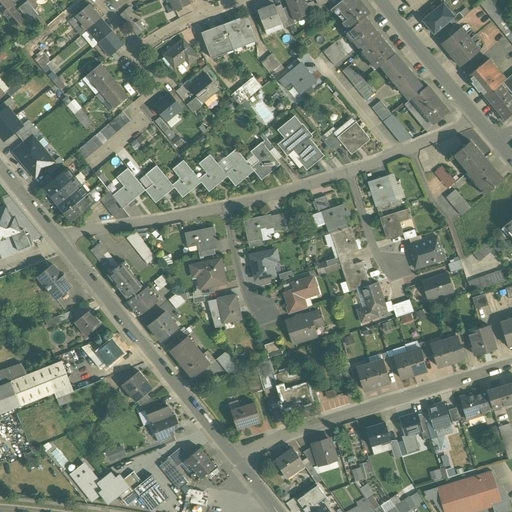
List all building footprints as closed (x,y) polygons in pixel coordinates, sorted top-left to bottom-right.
[(15,6),(9,0),(0,0),(0,12),(3,16),(12,8),(15,6)] [(86,0),(77,8),(81,12),(89,5),(90,4),(86,0)] [(119,0),(117,2),(112,6),(116,11),(124,4),(121,0),(119,0)] [(188,0),(169,0),(172,4),(174,10),(174,11),(191,4),(190,3),(188,0)] [(285,0),(288,7),(293,21),(294,20),(311,14),(305,0),(285,0)] [(315,6),(312,0),(305,0),(309,9),(315,6)] [(315,6),(320,19),(332,9),(334,7),(329,0),(315,6)] [(370,14),(358,0),(342,0),(334,7),(332,9),(350,30),(365,17),(370,14)] [(408,0),(416,10),(428,0),(408,0)] [(511,32),(511,25),(491,0),(484,0),(479,5),(506,37),(511,32)] [(30,5),(27,1),(19,8),(30,22),(39,16),(30,5)] [(281,4),(275,7),(279,18),(285,16),(282,9),(281,4)] [(453,17),(442,4),(422,21),(433,35),(449,22),(453,18),(453,17)] [(101,19),(89,5),(81,12),(76,16),(88,30),(101,19)] [(274,5),(257,11),(264,29),(281,22),(279,18),(275,7),(274,5)] [(288,7),(282,9),(285,16),(289,26),(295,24),(294,20),(293,21),(288,7)] [(17,14),(12,8),(5,14),(11,20),(10,24),(21,25),(22,15),(17,14)] [(125,11),(120,15),(124,20),(128,16),(125,11)] [(458,13),(453,17),(453,18),(449,22),(453,26),(463,18),(458,13)] [(88,30),(76,16),(70,22),(82,36),(88,30)] [(136,24),(128,16),(124,20),(131,28),(136,24)] [(246,16),(235,20),(244,42),(254,38),(246,16)] [(380,35),(365,17),(350,30),(347,33),(359,47),(360,46),(363,50),(380,35)] [(112,32),(101,19),(88,30),(99,43),(112,32)] [(235,20),(224,24),(233,47),(244,42),(235,20)] [(136,24),(131,28),(138,36),(146,30),(139,21),(136,24)] [(224,24),(201,33),(212,59),(234,50),(233,47),(224,24)] [(460,29),(441,44),(450,56),(469,40),(460,29)] [(123,46),(112,32),(99,43),(101,45),(111,57),(123,46)] [(363,50),(362,51),(376,69),(381,65),(394,53),(380,35),(363,50)] [(184,40),(164,56),(175,69),(186,60),(189,65),(198,58),(184,40)] [(469,40),(450,56),(460,67),(479,52),(469,40)] [(111,57),(101,45),(97,48),(107,60),(111,57)] [(332,45),(323,52),(334,66),(343,58),(332,45)] [(394,53),(381,65),(395,82),(409,71),(394,53)] [(281,64),(272,54),(267,59),(275,69),(281,64)] [(47,65),(40,56),(35,60),(43,69),(47,65)] [(275,69),(267,59),(261,63),(269,73),(275,69)] [(488,59),(467,77),(472,83),(471,84),(478,93),(479,92),(484,98),(505,80),(488,59)] [(316,82),(301,63),(279,81),(285,88),(291,83),(300,95),(311,87),(316,82)] [(115,80),(101,64),(88,75),(102,91),(115,80)] [(351,64),(342,72),(354,87),(363,80),(364,79),(351,64)] [(47,65),(43,69),(46,73),(51,70),(47,65)] [(409,71),(395,82),(410,100),(412,98),(424,89),(409,71)] [(219,90),(206,74),(190,87),(197,95),(203,103),(219,90)] [(511,74),(505,80),(500,84),(508,93),(509,91),(511,94),(511,74)] [(262,87),(254,77),(243,86),(251,96),(262,87)] [(9,89),(0,79),(0,78),(0,90),(3,94),(6,92),(6,91),(9,89)] [(65,87),(58,78),(54,82),(61,90),(65,87)] [(129,96),(115,80),(102,91),(104,94),(108,98),(115,108),(129,96)] [(375,94),(363,80),(354,87),(366,101),(375,94)] [(9,89),(6,91),(6,92),(11,97),(22,87),(18,82),(9,89)] [(145,92),(137,83),(133,87),(140,95),(145,92)] [(500,84),(484,98),(504,121),(511,113),(511,94),(509,91),(508,93),(500,84)] [(449,112),(428,85),(424,89),(412,98),(433,125),(449,112)] [(243,86),(231,96),(240,106),(251,96),(243,86)] [(311,87),(300,95),(304,99),(314,91),(311,87)] [(104,94),(99,98),(103,102),(108,98),(104,94)] [(170,94),(154,107),(167,123),(182,110),(170,94)] [(204,103),(203,103),(197,95),(186,104),(192,112),(204,103)] [(0,106),(0,113),(8,107),(14,102),(11,98),(0,106)] [(433,125),(412,98),(410,100),(405,104),(425,130),(433,125)] [(392,115),(381,101),(372,109),(384,122),(392,115)] [(79,111),(72,103),(67,107),(74,115),(79,111)] [(0,113),(0,128),(15,116),(8,107),(0,113)] [(83,116),(79,111),(74,115),(82,124),(86,120),(83,116)] [(130,121),(122,112),(118,116),(126,125),(130,121)] [(412,140),(392,115),(384,122),(383,123),(401,145),(412,140)] [(23,126),(15,116),(0,128),(0,135),(4,141),(15,132),(23,126)] [(126,125),(118,116),(113,120),(121,129),(126,125)] [(311,136),(302,126),(295,117),(278,131),(285,140),(279,145),(286,154),(294,147),(302,158),(299,160),(306,168),(315,160),(317,162),(322,157),(315,149),(317,148),(309,138),(311,136)] [(168,129),(159,119),(155,122),(164,133),(168,129)] [(352,119),(334,133),(338,138),(356,123),(352,119)] [(121,129),(113,120),(109,124),(116,133),(121,129)] [(20,138),(34,127),(29,121),(23,126),(15,132),(20,138)] [(356,123),(338,138),(342,142),(351,154),(369,139),(356,123)] [(116,133),(109,124),(104,128),(112,137),(116,133)] [(34,127),(20,138),(24,143),(33,136),(38,132),(34,127)] [(112,137),(104,128),(100,132),(107,141),(112,137)] [(35,135),(44,146),(48,143),(39,131),(35,135)] [(338,138),(334,133),(323,142),(331,151),(342,142),(338,138)] [(13,152),(24,165),(44,149),(33,136),(24,143),(13,152)] [(103,145),(95,136),(90,139),(98,149),(103,145)] [(98,149),(90,139),(86,143),(94,152),(98,149)] [(274,148),(267,140),(262,143),(269,152),(274,148)] [(470,142),(454,156),(468,172),(484,158),(470,142)] [(94,152),(86,143),(81,147),(89,156),(94,152)] [(269,152),(262,143),(251,152),(259,162),(251,168),(254,171),(260,180),(279,165),(269,152)] [(89,156),(81,147),(77,151),(84,161),(89,156)] [(54,162),(44,149),(24,165),(35,178),(46,169),(54,162)] [(251,168),(236,150),(225,159),(232,168),(225,174),(227,177),(235,187),(254,171),(251,168)] [(225,174),(209,155),(199,164),(203,170),(202,171),(203,172),(204,171),(206,173),(198,180),(200,183),(208,192),(227,177),(225,174)] [(54,162),(46,169),(50,174),(64,163),(60,158),(54,162)] [(468,172),(466,175),(485,197),(503,180),(484,158),(468,172)] [(198,180),(183,161),(172,170),(180,179),(172,186),(174,188),(182,198),(200,183),(198,180)] [(172,186),(156,166),(145,175),(153,185),(145,191),(155,203),(174,188),(172,186)] [(455,183),(442,167),(434,174),(447,189),(455,183)] [(53,180),(44,188),(44,189),(51,196),(74,177),(67,169),(53,180)] [(145,191),(127,169),(116,178),(124,187),(117,192),(127,205),(145,191)] [(49,175),(39,184),(44,189),(44,188),(53,180),(49,175)] [(74,177),(51,196),(57,205),(81,186),(74,177)] [(388,177),(368,183),(376,207),(390,203),(396,201),(388,177)] [(88,194),(81,186),(57,205),(64,213),(88,194)] [(95,202),(101,198),(95,190),(89,194),(95,202)] [(470,209),(455,191),(446,199),(461,217),(470,209)] [(109,192),(100,199),(104,204),(113,196),(112,196),(109,192)] [(123,208),(127,205),(117,192),(112,196),(113,196),(117,201),(123,208)] [(88,194),(64,213),(71,222),(95,203),(88,194)] [(113,196),(104,204),(108,209),(117,201),(113,196)] [(326,197),(315,201),(319,213),(322,212),(330,210),(326,197)] [(123,208),(117,201),(108,209),(116,219),(129,217),(123,208)] [(390,203),(376,207),(378,213),(392,209),(390,203)] [(330,210),(322,212),(329,235),(331,235),(348,229),(344,218),(347,217),(343,205),(330,210)] [(0,239),(12,235),(20,232),(15,218),(11,219),(6,207),(0,209),(0,239)] [(408,210),(380,219),(387,240),(403,235),(403,234),(399,223),(411,219),(408,210)] [(283,213),(271,216),(274,228),(274,230),(286,228),(283,213)] [(271,214),(243,220),(248,242),(262,239),(263,238),(261,229),(267,228),(267,229),(274,228),(271,216),(271,214)] [(138,231),(142,237),(148,232),(144,227),(138,231)] [(213,227),(185,233),(188,247),(197,245),(198,251),(214,248),(217,247),(213,227)] [(348,229),(331,235),(338,258),(350,254),(358,251),(351,228),(348,229)] [(20,232),(12,235),(19,252),(30,247),(24,230),(20,232)] [(135,230),(126,238),(147,264),(157,256),(135,230)] [(415,230),(403,234),(403,235),(405,241),(409,240),(417,237),(415,230)] [(417,237),(409,240),(411,246),(422,242),(420,236),(417,237)] [(422,242),(411,246),(415,258),(412,259),(415,269),(440,261),(436,248),(440,247),(437,238),(422,242)] [(262,239),(248,242),(249,247),(263,245),(262,239)] [(118,265),(100,242),(91,250),(109,273),(118,265)] [(485,243),(472,254),(479,263),(492,252),(485,243)] [(214,248),(198,251),(200,257),(215,254),(214,248)] [(276,250),(250,255),(252,265),(255,265),(258,279),(274,276),(271,261),(278,259),(276,250)] [(350,254),(338,258),(340,263),(352,260),(350,254)] [(338,258),(325,262),(327,268),(340,263),(338,258)] [(220,259),(191,266),(193,276),(197,275),(200,288),(213,285),(225,282),(220,259)] [(45,260),(34,265),(41,274),(50,267),(45,260)] [(352,260),(340,263),(342,269),(354,266),(352,260)] [(460,260),(448,265),(450,273),(463,269),(460,260)] [(109,273),(107,274),(128,300),(136,294),(137,295),(144,289),(123,262),(109,273)] [(327,268),(325,269),(327,274),(342,269),(340,263),(327,268)] [(354,266),(342,269),(350,293),(361,289),(370,286),(363,263),(354,266)] [(60,273),(53,265),(50,267),(41,274),(38,277),(56,298),(71,287),(64,278),(64,277),(65,273),(60,273)] [(505,269),(467,282),(471,292),(509,280),(505,269)] [(291,271),(279,275),(281,281),(293,277),(291,271)] [(157,278),(163,286),(169,282),(164,274),(157,278)] [(447,274),(421,282),(427,301),(453,292),(447,274)] [(313,278),(293,284),(294,289),(286,292),(290,306),(287,307),(289,314),(308,309),(305,299),(318,294),(313,278)] [(370,286),(361,289),(367,308),(357,311),(361,323),(378,317),(376,312),(386,309),(378,283),(370,286)] [(213,285),(200,288),(202,296),(204,295),(215,293),(213,285)] [(144,289),(137,295),(136,294),(128,300),(127,301),(138,314),(157,299),(147,287),(144,289)] [(178,292),(169,300),(176,309),(185,301),(178,292)] [(485,294),(472,298),(476,309),(488,305),(485,294)] [(202,296),(193,298),(195,304),(205,302),(204,295),(202,296)] [(236,295),(218,299),(223,323),(240,320),(237,303),(238,302),(236,295)] [(224,327),(223,323),(218,299),(208,301),(215,329),(224,327)] [(409,300),(392,306),(396,317),(413,312),(409,300)] [(70,311),(58,316),(60,322),(72,318),(70,311)] [(90,311),(76,322),(87,336),(101,325),(90,311)] [(165,311),(148,324),(161,340),(177,327),(165,311)] [(318,311),(288,321),(295,344),(316,337),(313,328),(323,325),(318,311)] [(58,316),(45,321),(48,327),(60,322),(58,316)] [(511,319),(500,323),(507,346),(511,344),(511,319)] [(469,331),(468,331),(471,341),(476,355),(484,353),(484,354),(490,352),(489,351),(496,349),(488,325),(469,331)] [(187,329),(177,337),(181,341),(188,336),(190,334),(187,329)] [(468,329),(461,331),(465,343),(471,341),(468,331),(469,331),(468,329)] [(461,331),(456,333),(457,339),(458,339),(460,344),(465,343),(461,331)] [(211,364),(188,336),(181,341),(170,351),(192,379),(211,364)] [(457,339),(445,343),(451,363),(464,359),(460,344),(458,339),(457,339)] [(112,340),(99,351),(110,365),(124,354),(121,349),(120,350),(112,340)] [(279,341),(265,345),(269,357),(282,353),(279,341)] [(433,346),(433,347),(435,356),(439,367),(451,363),(445,343),(433,346)] [(432,344),(425,346),(429,358),(435,356),(433,347),(433,346),(432,344)] [(425,346),(419,348),(420,351),(421,351),(424,359),(429,358),(425,346)] [(419,348),(407,352),(414,375),(427,371),(424,359),(421,351),(420,351),(419,348)] [(99,351),(91,357),(100,369),(108,367),(110,365),(99,351)] [(226,352),(217,359),(228,374),(241,370),(226,352)] [(407,352),(395,355),(396,359),(395,359),(398,368),(401,379),(414,375),(407,352)] [(395,355),(388,357),(392,369),(398,368),(395,359),(396,359),(395,355)] [(392,369),(388,357),(382,359),(383,362),(386,371),(392,369)] [(268,360),(255,365),(261,381),(274,377),(268,360)] [(63,361),(12,382),(22,406),(55,393),(57,398),(69,393),(74,391),(63,361)] [(383,362),(370,366),(377,386),(389,382),(386,371),(383,362)] [(349,363),(338,366),(343,384),(354,381),(351,369),(349,363)] [(358,370),(360,379),(364,391),(377,386),(370,366),(358,370)] [(357,367),(351,369),(354,381),(360,379),(358,370),(357,367)] [(310,369),(274,380),(280,401),(278,402),(282,416),(303,409),(303,407),(310,405),(311,407),(320,404),(310,369)] [(147,379),(141,372),(124,386),(138,402),(139,402),(148,394),(154,389),(146,379),(147,379)] [(259,380),(249,383),(252,393),(262,390),(259,380)] [(12,382),(0,386),(0,414),(22,406),(12,382)] [(511,383),(487,391),(488,392),(493,409),(511,403),(511,383)] [(488,392),(482,394),(487,411),(493,409),(488,392)] [(69,393),(57,398),(60,406),(73,401),(69,393)] [(148,394),(139,402),(142,405),(154,400),(148,394)] [(473,395),(470,394),(469,397),(460,399),(466,418),(480,414),(482,414),(476,395),(476,394),(473,395)] [(482,394),(476,395),(482,414),(480,414),(481,415),(488,413),(487,411),(482,394)] [(157,399),(144,404),(146,410),(159,405),(157,399)] [(159,405),(146,410),(151,423),(173,415),(173,414),(169,406),(167,407),(165,402),(159,405)] [(255,402),(231,410),(237,430),(261,422),(255,402)] [(444,404),(436,407),(433,405),(432,408),(428,409),(432,420),(434,428),(450,424),(444,404)] [(173,415),(151,423),(148,424),(153,437),(156,435),(157,436),(172,430),(178,428),(176,423),(178,423),(174,413),(173,414),(173,415)] [(426,422),(424,413),(418,415),(423,431),(421,432),(424,440),(431,438),(426,422)] [(417,414),(408,417),(406,416),(401,418),(400,419),(405,436),(415,434),(421,432),(423,431),(418,415),(417,414)] [(432,420),(426,422),(431,438),(431,439),(437,438),(434,428),(432,420)] [(384,423),(366,429),(371,447),(390,441),(384,423)] [(450,424),(434,428),(437,438),(444,436),(453,433),(450,424)] [(511,431),(510,424),(498,427),(508,460),(511,458),(511,431)] [(172,430),(157,436),(159,442),(174,436),(172,430)] [(420,451),(415,434),(405,436),(402,437),(408,454),(420,451)] [(444,436),(437,438),(441,451),(448,448),(444,436)] [(330,440),(313,445),(313,446),(319,466),(337,460),(330,440)] [(398,443),(390,445),(394,459),(402,456),(398,443)] [(122,446),(106,453),(109,461),(126,454),(122,446)] [(184,446),(175,453),(178,458),(188,450),(184,446)] [(313,446),(303,452),(309,461),(313,467),(319,466),(313,446)] [(217,467),(201,447),(192,455),(185,460),(186,461),(190,465),(192,464),(197,471),(192,475),(197,482),(203,477),(203,478),(217,467)] [(304,464),(293,448),(275,461),(286,478),(304,465),(304,464)] [(188,450),(178,458),(183,464),(186,461),(185,460),(192,455),(188,450)] [(27,453),(29,467),(37,466),(35,452),(27,453)] [(178,458),(175,453),(169,458),(177,468),(183,464),(178,458)] [(167,475),(175,469),(168,460),(160,466),(167,475)] [(304,464),(304,465),(316,483),(321,479),(313,467),(309,461),(304,464)] [(92,500),(102,493),(105,491),(99,483),(86,467),(74,476),(92,500)] [(454,467),(447,469),(449,476),(456,474),(454,467)] [(492,471),(430,490),(432,499),(441,511),(473,511),(493,506),(494,511),(507,511),(504,502),(510,501),(492,471)] [(134,472),(123,480),(129,487),(118,495),(127,507),(140,497),(152,511),(170,497),(152,475),(142,483),(134,472)] [(111,474),(99,483),(105,491),(102,493),(109,503),(118,495),(129,487),(123,480),(120,476),(115,479),(111,474)] [(188,483),(184,478),(176,484),(180,489),(188,483)] [(319,487),(314,491),(313,488),(297,500),(303,507),(303,508),(305,511),(306,511),(309,510),(310,511),(312,511),(323,504),(321,501),(326,497),(319,487)] [(204,492),(189,488),(187,496),(193,497),(191,503),(206,507),(208,501),(202,500),(204,492)] [(372,496),(367,499),(374,510),(379,506),(372,496)] [(394,496),(390,499),(395,506),(399,504),(394,496)] [(410,496),(405,500),(407,503),(411,509),(416,506),(410,496)] [(295,497),(286,503),(292,511),(295,511),(303,507),(297,500),(295,497)] [(365,498),(355,503),(358,507),(359,506),(367,501),(365,498)] [(399,504),(395,506),(397,509),(407,503),(405,500),(399,504)] [(367,501),(359,506),(363,511),(371,507),(367,501)] [(407,503),(397,509),(398,511),(407,511),(411,509),(407,503)]
